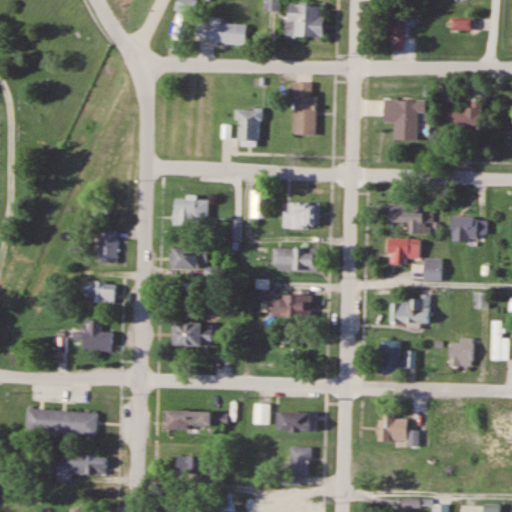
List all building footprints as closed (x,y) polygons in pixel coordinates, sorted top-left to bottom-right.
[(280,0),(264,0),(264,9),(280,9),(280,0)] [(324,36),(325,3),(288,2),(287,35),(324,36)] [(388,36),(409,36),(409,13),(388,13),(388,36)] [(474,18),(451,18),(451,29),(474,29),(474,18)] [(247,22),(202,20),(201,41),(246,42),(247,22)] [(315,133),(315,81),(293,81),(293,133),(315,133)] [(419,113),(426,113),(427,99),(385,99),(385,122),(396,122),(395,139),(419,139),(419,113)] [(483,100),(472,100),(471,107),(449,106),(449,137),(482,138),(483,100)] [(260,107),(236,107),(236,145),(260,145),(260,107)] [(250,217),(265,217),(265,189),(250,189),(250,217)] [(208,198),(175,198),(175,225),(208,225),(208,198)] [(288,227),(315,227),(315,202),(288,202),(288,227)] [(389,222),(409,222),(409,234),(433,234),(433,204),(389,203),(389,222)] [(486,236),(486,217),(453,217),(453,236),(486,236)] [(99,261),(118,261),(118,230),(99,229),(99,261)] [(407,258),(420,258),(420,238),(389,238),(389,263),(407,263),(407,258)] [(198,268),(198,247),(172,247),(172,268),(198,268)] [(320,271),(320,248),(274,248),(274,271),(320,271)] [(425,258),(425,280),(442,280),(442,258),(425,258)] [(115,301),(115,282),(84,282),(84,301),(115,301)] [(312,292),(273,292),(273,315),(312,315),(312,292)] [(488,307),(488,292),(474,292),(474,307),(488,307)] [(391,322),(430,322),(430,296),(401,296),(401,303),(391,303),(391,322)] [(83,349),(113,349),(113,331),(102,331),(102,319),(82,318),(82,338),(83,338),(83,349)] [(509,337),(502,337),(502,320),(491,320),(491,359),(509,359),(509,337)] [(213,345),(213,321),(173,321),(173,345),(213,345)] [(474,365),(474,338),(460,338),(460,342),(450,342),(450,365),(474,365)] [(381,371),(400,371),(400,340),(381,340),(381,371)] [(270,423),(270,402),(255,402),(255,423),(270,423)] [(98,411),(27,408),(26,432),(97,435),(98,411)] [(212,410),(167,410),(167,428),(212,428),(212,410)] [(279,430),(316,430),(316,411),(279,411),(279,430)] [(219,424),(228,425),(229,413),(221,412),(219,424)] [(408,440),(408,418),(395,418),(395,413),(378,413),(378,440),(408,440)] [(460,414),(443,414),(443,434),(460,434),(460,414)] [(419,445),(419,431),(410,431),(410,445),(419,445)] [(312,446),(290,446),(289,484),(301,484),(301,474),(311,474),(312,446)] [(71,474),(107,474),(107,455),(57,455),(57,481),(71,481),(71,474)] [(222,456),(178,455),(177,478),(222,479),(222,456)] [(400,474),(400,455),(374,455),(374,474),(400,474)] [(222,510),(235,509),(234,494),(220,495),(222,510)] [(406,506),(420,506),(420,498),(406,498),(406,506)] [(448,511),(449,502),(439,502),(439,511),(448,511)] [(300,511),(301,503),(274,503),(274,511),(300,511)]
